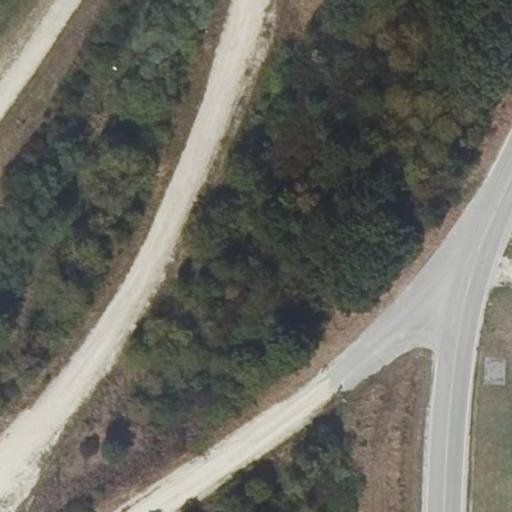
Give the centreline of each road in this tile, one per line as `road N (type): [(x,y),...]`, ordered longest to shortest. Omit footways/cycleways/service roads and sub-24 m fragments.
road 1 (track): [(0,483),(101,351),(180,208),(257,0)]
road 2 (track): [(146,511),(422,306),(466,298)]
